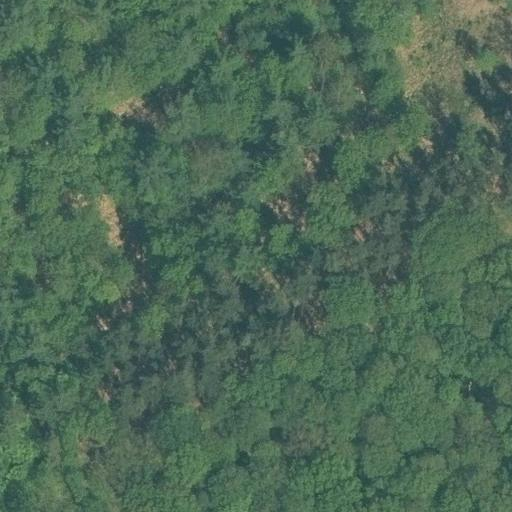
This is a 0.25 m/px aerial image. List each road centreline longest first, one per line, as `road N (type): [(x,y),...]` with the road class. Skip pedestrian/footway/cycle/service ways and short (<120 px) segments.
road 1 (track): [(110,471),(511,256)]
road 2 (track): [(0,82),(110,471)]
